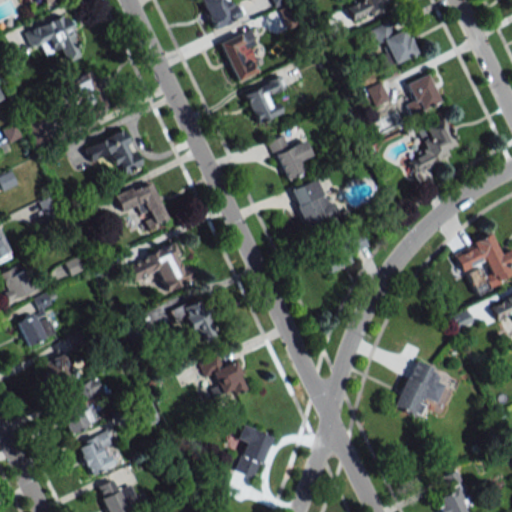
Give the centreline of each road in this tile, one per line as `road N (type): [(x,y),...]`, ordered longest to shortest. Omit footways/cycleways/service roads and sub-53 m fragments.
road 1 (residential): [(372,511),(125,0)]
road 2 (tertiary): [(293,511),(352,333),(377,286),(438,215),(511,167)]
road 3 (residential): [(511,118),(454,0)]
